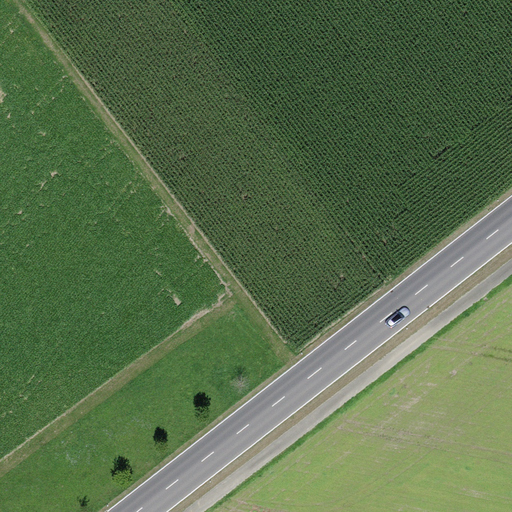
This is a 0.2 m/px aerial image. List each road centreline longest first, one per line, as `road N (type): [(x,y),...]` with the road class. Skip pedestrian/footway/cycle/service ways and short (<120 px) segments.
road 1 (tertiary): [(511,220),(138,511)]
road 2 (track): [(193,511),(511,268)]
